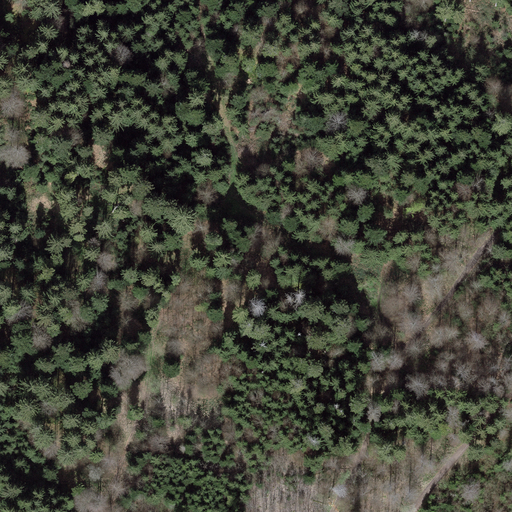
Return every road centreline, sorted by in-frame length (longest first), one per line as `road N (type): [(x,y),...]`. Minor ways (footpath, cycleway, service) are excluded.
road 1 (track): [(102,511),(143,410),(150,329),(228,187),(234,152),(199,0)]
road 2 (track): [(0,10),(20,123),(104,286),(150,329)]
road 3 (track): [(234,152),(262,0)]
road 4 (track): [(407,511),(511,404)]
